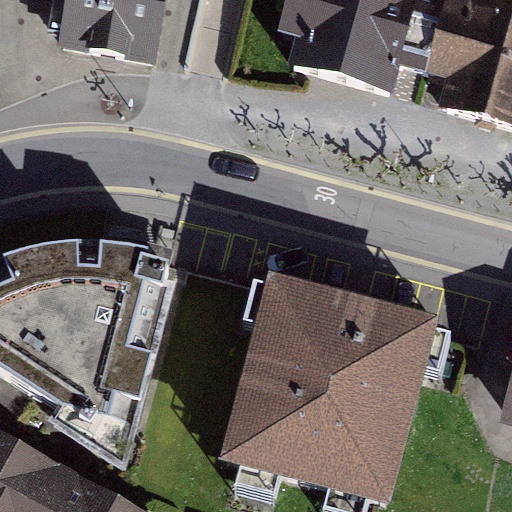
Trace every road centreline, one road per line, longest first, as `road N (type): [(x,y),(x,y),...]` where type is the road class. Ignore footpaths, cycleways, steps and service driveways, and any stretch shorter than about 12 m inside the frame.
road 1 (residential): [(511,259),(159,170),(61,165),(0,176)]
road 2 (unknown): [(61,165),(16,43),(9,0)]
